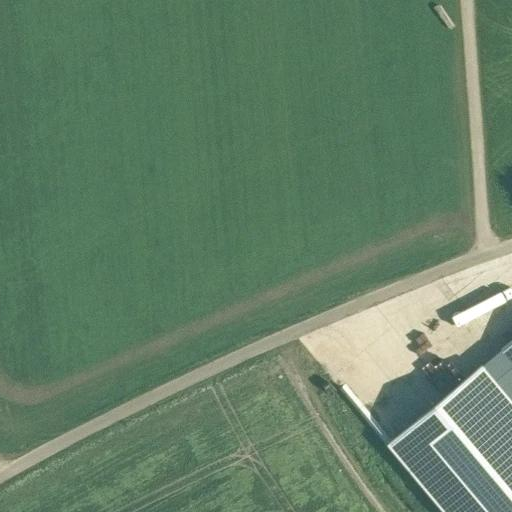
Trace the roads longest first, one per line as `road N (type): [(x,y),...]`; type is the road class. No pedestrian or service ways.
road 1 (unclassified): [(0,468),(484,247),(511,243)]
road 2 (track): [(465,0),(484,247)]
